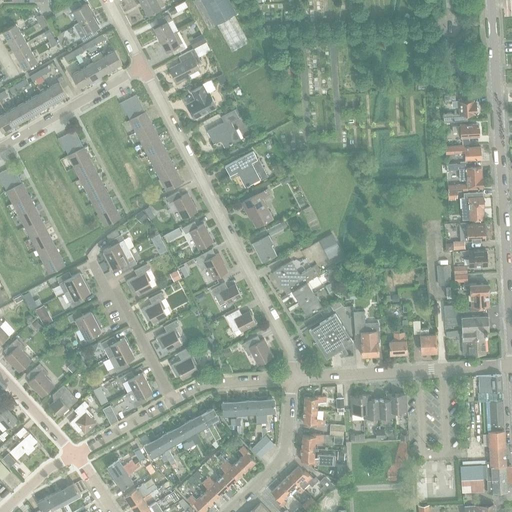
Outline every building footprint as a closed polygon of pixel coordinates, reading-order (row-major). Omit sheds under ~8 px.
[(138,0),(146,16),(160,9),(155,0),(138,0)] [(225,0),(194,0),(193,1),(208,28),(217,24),(234,15),(225,0)] [(184,1),(174,7),(174,6),(168,9),(171,15),(187,7),(184,1)] [(79,21),(92,14),(90,10),(91,10),(88,4),(87,4),(86,3),(78,7),(76,2),(64,8),(67,14),(73,10),(79,21)] [(73,25),(76,29),(83,41),(94,35),(91,29),(98,25),(97,23),(99,23),(95,17),(94,18),(92,14),(79,21),(73,25)] [(159,40),(173,33),(167,21),(170,20),(167,14),(156,20),(159,25),(153,28),(159,40)] [(38,23),(43,20),(40,15),(35,18),(38,23)] [(234,15),(217,24),(231,50),(248,41),(234,15)] [(7,41),(20,33),(15,23),(1,31),(7,41)] [(12,50),(25,42),(20,33),(7,41),(12,50)] [(173,33),(159,40),(165,51),(171,48),(173,53),(184,48),(181,42),(178,44),(173,33)] [(95,43),(104,38),(102,34),(93,39),(95,43)] [(202,34),(189,40),(193,48),(206,42),(206,41),(202,34)] [(87,48),(95,43),(93,39),(84,44),(87,48)] [(17,59),(30,52),(25,42),(12,50),(17,59)] [(199,70),(196,64),(201,61),(198,57),(210,51),(206,42),(193,48),(177,56),(180,62),(168,68),(176,82),(199,70)] [(74,55),(83,50),(81,46),(72,51),(74,55)] [(103,56),(110,69),(121,62),(114,49),(103,56)] [(77,60),(74,55),(72,51),(63,56),(68,65),(77,60)] [(30,52),(17,59),(23,69),(36,61),(30,52)] [(100,75),(110,69),(103,56),(92,62),(100,75)] [(89,81),(100,75),(92,62),(82,68),(89,81)] [(40,75),(49,70),(47,66),(38,71),(40,75)] [(78,87),(89,81),(82,68),(71,74),(77,85),(78,87)] [(288,68),(282,71),(287,80),(292,77),(288,68)] [(31,80),(40,75),(38,71),(29,76),(31,80)] [(70,72),(65,75),(68,81),(72,88),(77,85),(71,74),(70,72)] [(222,73),(216,76),(220,85),(226,81),(222,73)] [(62,76),(57,79),(58,82),(62,88),(67,85),(62,76)] [(19,87),(28,82),(25,78),(16,83),(19,87)] [(47,88),(55,101),(66,94),(62,88),(58,82),(47,88)] [(10,93),(19,87),(16,83),(8,88),(10,93)] [(186,104),(193,118),(216,106),(209,92),(207,93),(202,85),(190,91),(195,99),(186,104)] [(44,107),(55,101),(47,88),(37,94),(44,107)] [(33,113),(44,107),(37,94),(26,100),(33,113)] [(144,111),(143,109),(135,94),(130,97),(139,114),(144,111)] [(133,117),(139,114),(130,97),(124,100),(133,117)] [(23,119),(33,113),(26,100),(16,106),(23,119)] [(129,119),(133,117),(124,100),(119,102),(125,115),(126,115),(126,114),(129,119)] [(443,121),(467,120),(466,114),(478,113),(477,101),(473,101),(473,100),(458,100),(458,101),(452,101),(452,106),(458,106),(459,114),(451,114),(451,113),(442,113),(443,121)] [(12,125),(23,119),(16,106),(5,112),(12,125)] [(220,140),(224,147),(237,140),(232,130),(234,129),(230,121),(238,117),(234,109),(220,116),(223,121),(206,130),(213,144),(220,140)] [(135,131),(151,123),(145,111),(144,111),(139,114),(133,117),(129,119),(135,131)] [(0,128),(1,131),(12,125),(5,112),(0,115),(0,128)] [(141,143),(157,135),(151,123),(135,131),(141,143)] [(468,137),(479,136),(479,127),(476,128),(476,123),(460,124),(460,126),(452,126),(452,132),(460,131),(460,137),(461,137),(462,144),(468,144),(468,137)] [(83,147),(81,144),(73,130),(68,132),(77,150),(83,147)] [(72,153),(77,150),(68,132),(63,135),(72,153)] [(68,155),(72,153),(63,135),(57,138),(64,150),(65,149),(68,155)] [(163,146),(159,138),(157,135),(141,143),(147,155),(163,146)] [(464,159),(480,158),(479,146),(464,147),(464,145),(445,146),(445,154),(464,153),(464,159)] [(169,158),(166,152),(163,146),(147,155),(153,167),(169,158)] [(74,167),(89,159),(83,147),(77,150),(72,153),(68,155),(67,155),(74,167)] [(236,170),(244,186),(258,179),(259,180),(267,176),(257,158),(256,158),(252,151),(224,165),(229,174),(236,170)] [(176,170),(174,167),(169,158),(153,167),(160,178),(176,170)] [(80,179),(95,170),(89,159),(74,167),(80,179)] [(21,182),(12,165),(7,168),(16,185),(21,182)] [(481,177),(480,167),(466,167),(466,168),(458,168),(459,179),(467,179),(467,184),(456,184),(456,190),(467,190),(467,187),(482,187),(481,177)] [(10,188),(16,185),(7,168),(1,171),(10,188)] [(86,190),(102,182),(95,170),(80,179),(86,190)] [(166,190),(182,182),(176,170),(160,178),(166,190)] [(6,190),(10,188),(1,171),(0,171),(0,181),(2,185),(3,185),(6,190)] [(12,203),(28,194),(21,182),(16,185),(10,188),(6,190),(5,191),(12,203)] [(108,194),(105,188),(102,182),(86,190),(92,202),(108,194)] [(256,226),(272,217),(261,197),(268,193),(266,189),(241,202),(248,215),(250,214),(256,226)] [(173,201),(182,219),(197,211),(187,193),(181,196),(178,191),(166,197),(169,203),(173,201)] [(448,200),(455,200),(455,198),(457,198),(457,191),(448,191),(448,200)] [(465,219),(483,218),(482,207),(483,207),(482,196),(482,191),(463,192),(463,198),(468,197),(469,208),(464,208),(465,219)] [(34,206),(30,198),(28,194),(12,203),(18,214),(34,206)] [(114,206),(112,203),(108,194),(92,202),(98,214),(114,206)] [(40,218),(38,215),(34,206),(18,214),(24,226),(40,218)] [(104,226),(120,217),(114,206),(98,214),(104,226)] [(141,214),(137,219),(142,223),(146,218),(141,214)] [(30,238),(46,229),(40,218),(24,226),(30,238)] [(270,235),(287,226),(284,220),(267,229),(270,235)] [(189,231),(198,249),(213,241),(203,223),(197,227),(194,221),(182,228),(185,233),(189,231)] [(466,240),(485,239),(484,230),(486,230),(485,224),(484,225),(484,223),(466,224),(466,221),(458,222),(458,225),(465,225),(466,232),(460,232),(461,240),(466,239),(466,240)] [(52,241),(47,231),(46,229),(30,238),(36,249),(52,241)] [(171,231),(164,235),(167,241),(174,237),(171,231)] [(325,250),(337,244),(331,233),(320,239),(325,250)] [(128,249),(123,239),(121,234),(108,240),(111,246),(103,250),(103,251),(103,253),(106,260),(128,249)] [(156,244),(162,241),(159,234),(153,238),(156,244)] [(263,260),(275,254),(269,242),(271,241),(268,235),(252,244),(255,250),(257,249),(263,260)] [(453,250),(465,249),(464,240),(452,241),(453,242),(453,250)] [(58,253),(56,248),(52,241),(36,249),(36,250),(33,252),(35,256),(39,254),(42,261),(58,253)] [(293,246),(296,253),(305,248),(301,242),(293,246)] [(206,267),(213,279),(227,271),(221,259),(222,259),(219,253),(215,255),(212,248),(194,257),(201,270),(206,267)] [(136,264),(133,258),(128,249),(106,260),(110,267),(112,268),(113,269),(121,265),(124,270),(136,264)] [(468,266),(486,265),(486,251),(482,251),(482,250),(474,251),(469,251),(469,249),(459,250),(459,255),(468,254),(468,266)] [(49,273),(65,265),(58,253),(42,261),(49,273)] [(316,263),(310,267),(299,274),(290,260),(272,271),(286,293),(291,290),(305,281),(321,271),(316,263)] [(150,268),(149,268),(146,263),(134,269),(136,275),(126,280),(132,292),(136,290),(138,294),(152,287),(151,287),(158,283),(150,268)] [(184,265),(179,268),(182,274),(187,271),(184,265)] [(450,283),(449,265),(436,265),(438,284),(450,283)] [(173,281),(181,277),(177,270),(170,274),(173,281)] [(64,292),(86,281),(82,274),(80,273),(79,272),(71,276),(68,271),(56,277),(59,283),(64,292)] [(467,281),(466,273),(453,274),(454,281),(467,281)] [(334,276),(327,274),(325,281),(332,283),(334,276)] [(64,292),(69,302),(71,307),(84,301),(81,295),(89,291),(89,290),(89,288),(86,281),(64,292)] [(313,293),(305,281),(291,290),(298,302),(313,293)] [(224,282),(211,289),(219,305),(225,302),(227,304),(241,297),(236,285),(228,289),(224,282)] [(328,293),(334,290),(330,283),(324,285),(328,293)] [(470,306),(485,306),(488,305),(487,293),(488,293),(488,283),(462,284),(463,289),(469,289),(470,306)] [(418,284),(418,293),(427,292),(426,284),(418,284)] [(164,297),(161,291),(148,298),(151,303),(141,308),(147,320),(150,318),(153,322),(166,315),(163,309),(165,308),(160,298),(164,297)] [(313,293),(298,302),(305,313),(320,304),(313,293)] [(336,302),(344,298),(341,294),(334,298),(336,302)] [(32,298),(25,302),(29,309),(36,305),(32,298)] [(15,301),(1,308),(3,312),(17,305),(15,301)] [(470,306),(465,306),(465,303),(443,304),(444,325),(461,324),(461,330),(483,329),(483,332),(486,332),(486,329),(488,329),(487,314),(485,315),(485,306),(470,306)] [(330,304),(323,308),(326,313),(332,310),(330,305),(330,304)] [(80,328),(97,319),(93,312),(91,312),(90,310),(82,315),(79,309),(67,316),(70,321),(75,319),(80,328)] [(238,309),(225,315),(233,331),(239,328),(241,331),(255,323),(250,312),(242,316),(238,309)] [(47,310),(38,315),(43,325),(52,320),(47,310)] [(378,354),(377,341),(376,334),(378,334),(377,322),(364,323),(363,311),(353,312),(354,332),(360,332),(361,342),(362,355),(378,354)] [(326,358),(352,341),(334,313),(331,315),(324,319),(308,329),(326,358)] [(75,331),(80,340),(82,346),(95,339),(92,334),(100,330),(100,328),(100,326),(97,319),(80,328),(75,331)] [(178,325),(175,319),(163,326),(166,331),(155,337),(161,348),(165,346),(167,351),(181,344),(178,337),(180,336),(175,327),(178,325)] [(0,324),(2,323),(0,320),(0,342),(8,335),(0,326),(0,324)] [(41,325),(36,320),(31,324),(36,329),(41,325)] [(421,352),(436,351),(435,334),(428,335),(428,329),(420,329),(419,320),(412,320),(413,333),(420,333),(421,352)] [(55,321),(48,325),(51,331),(59,328),(55,321)] [(486,333),(486,332),(483,332),(483,329),(461,330),(463,354),(485,353),(484,334),(486,333)] [(390,354),(406,353),(405,340),(404,340),(403,332),(393,332),(393,340),(389,341),(390,354)] [(257,335),(241,343),(248,355),(251,353),(257,365),(272,357),(266,345),(267,345),(263,339),(260,340),(257,335)] [(108,357),(129,347),(124,337),(116,341),(113,336),(101,342),(108,357)] [(25,348),(16,338),(3,350),(7,354),(4,357),(9,362),(10,362),(19,371),(31,360),(22,351),(25,348)] [(97,342),(92,345),(94,350),(100,347),(97,342)] [(193,353),(189,346),(177,352),(181,359),(170,365),(176,376),(180,375),(182,379),(198,371),(194,364),(196,363),(191,354),(193,353)] [(108,357),(113,367),(116,372),(129,366),(126,360),(134,356),(129,347),(108,357)] [(225,357),(232,354),(229,347),(222,351),(225,357)] [(48,373),(39,363),(26,375),(30,379),(27,382),(32,387),(33,387),(42,396),(54,386),(54,385),(45,375),(48,373)] [(72,372),(77,368),(71,363),(67,367),(72,372)] [(132,389),(147,382),(142,372),(134,376),(131,371),(119,377),(122,383),(127,380),(132,389)] [(502,399),(501,391),(501,374),(496,374),(496,373),(495,374),(479,375),(480,400),(485,400),(502,399)] [(97,376),(88,381),(92,388),(101,383),(97,376)] [(77,400),(63,384),(59,380),(54,385),(54,386),(57,390),(52,394),(56,399),(49,405),(59,416),(77,400)] [(129,401),(131,402),(134,407),(147,401),(144,395),(152,391),(147,382),(132,389),(125,393),(129,401)] [(99,386),(92,390),(96,397),(103,394),(99,386)] [(395,410),(391,411),(390,393),(386,394),(386,398),(378,399),(379,417),(395,416),(395,411),(395,410)] [(395,410),(395,411),(407,411),(406,393),(390,393),(391,411),(395,410)] [(104,394),(97,398),(100,404),(107,400),(104,394)] [(379,417),(378,399),(370,399),(370,394),(366,395),(367,412),(363,412),(363,413),(363,417),(379,417)] [(303,409),(317,410),(317,402),(325,403),(326,396),(315,395),(314,397),(304,397),(303,409)] [(363,412),(367,412),(366,395),(350,395),(351,413),(363,413),(363,412)] [(261,423),(260,412),(259,397),(254,398),(254,400),(247,401),(248,413),(255,412),(257,438),(262,437),(262,436),(262,431),(261,428),(261,423)] [(267,423),(266,412),(273,411),(273,399),(265,399),(265,397),(259,397),(260,412),(261,423),(267,423)] [(222,414),(235,413),(234,399),(229,399),(229,402),(221,402),(222,414)] [(248,413),(247,401),(239,401),(239,399),(234,399),(235,413),(248,413)] [(501,399),(485,400),(485,423),(486,423),(487,430),(488,430),(500,430),(500,423),(503,423),(502,399),(501,399)] [(88,405),(84,400),(74,410),(78,414),(69,422),(78,432),(81,429),(84,432),(96,422),(91,417),(92,415),(85,407),(88,405)] [(110,405),(102,409),(110,424),(118,420),(110,405)] [(0,421),(6,429),(17,419),(5,407),(0,411),(0,421)] [(220,437),(212,422),(218,419),(212,408),(205,411),(204,409),(200,412),(207,425),(212,435),(215,439),(215,440),(220,437)] [(316,419),(317,410),(303,409),(302,422),(313,423),(313,425),(324,426),(324,420),(316,419)] [(212,435),(207,425),(200,412),(195,415),(196,417),(189,421),(195,432),(202,428),(208,437),(212,435)] [(184,438),(195,432),(189,421),(183,424),(182,422),(176,425),(184,438)] [(344,425),(330,424),(329,435),(341,436),(340,438),(343,438),(343,436),(343,431),(345,430),(344,425)] [(173,444),(184,438),(176,425),(173,427),(174,429),(167,433),(173,444)] [(27,431),(24,428),(17,434),(20,437),(22,435),(24,438),(10,451),(16,458),(25,450),(28,453),(34,448),(32,445),(36,441),(27,431)] [(384,437),(384,429),(375,430),(375,437),(384,437)] [(490,461),(505,460),(503,429),(500,430),(488,430),(490,461)] [(167,447),(173,444),(167,433),(161,436),(160,434),(155,437),(162,450),(164,453),(164,454),(168,460),(170,465),(175,462),(167,447)] [(350,434),(351,442),(364,441),(363,433),(350,434)] [(301,448),(314,449),(314,442),(323,443),(323,434),(312,434),(312,436),(302,435),(301,448)] [(260,456),(273,444),(265,436),(252,448),(260,456)] [(164,453),(162,450),(155,437),(150,439),(151,441),(143,446),(147,453),(148,452),(151,457),(158,453),(160,456),(164,453)] [(237,461),(246,470),(255,461),(248,454),(249,452),(243,446),(238,450),(243,455),(237,461)] [(138,447),(132,450),(138,460),(144,457),(138,447)] [(314,457),(314,449),(301,448),(301,460),(311,461),(311,463),(322,464),(322,458),(314,457)] [(232,466),(226,460),(220,454),(217,456),(223,463),(238,478),(246,470),(237,461),(232,466)] [(11,459),(6,463),(10,469),(15,465),(11,459)] [(112,479),(134,464),(131,460),(122,466),(117,460),(107,467),(112,473),(110,474),(112,479)] [(505,460),(490,461),(486,462),(488,491),(507,490),(506,482),(505,464),(505,460)] [(9,472),(1,463),(0,461),(0,478),(1,480),(9,472)] [(128,475),(141,466),(138,462),(134,464),(112,479),(115,483),(117,482),(122,488),(132,481),(128,475)] [(150,463),(145,466),(150,474),(155,471),(150,463)] [(228,487),(238,478),(223,463),(219,466),(225,472),(219,477),(228,487)] [(483,491),(483,477),(486,477),(485,464),(460,466),(461,492),(483,491)] [(315,476),(313,478),(306,472),(305,473),(298,466),(289,475),(298,484),(302,489),(309,483),(311,486),(318,480),(315,476)] [(302,489),(298,484),(289,475),(280,483),(289,492),(294,487),(300,493),(303,490),(302,489)] [(228,487),(219,477),(214,482),(209,476),(204,480),(219,495),(228,487)] [(324,494),(333,485),(324,477),(319,482),(323,486),(320,489),(324,494)] [(210,504),(219,495),(204,480),(202,483),(207,489),(201,495),(210,504)] [(73,482),(55,492),(59,500),(62,505),(73,499),(73,498),(79,494),(73,482)] [(130,505),(157,488),(154,483),(146,488),(143,483),(135,488),(124,496),(130,505)] [(283,498),(289,492),(280,483),(271,492),(278,499),(276,501),(281,506),(286,502),(283,498)] [(144,501),(158,492),(157,491),(160,489),(158,487),(157,488),(130,505),(134,511),(140,511),(148,507),(144,501)] [(174,501),(178,498),(173,490),(168,493),(174,501)] [(55,492),(37,502),(41,511),(44,511),(50,509),(51,511),(62,505),(59,500),(55,492)] [(158,494),(152,499),(159,508),(165,503),(158,494)] [(210,504),(201,495),(196,500),(191,495),(187,499),(193,506),(195,504),(202,511),(210,504)] [(314,511),(325,499),(321,495),(307,511),(314,511)] [(310,497),(302,505),(306,510),(315,502),(310,497)] [(269,511),(260,502),(249,511),(269,511)] [(180,511),(186,508),(183,503),(176,507),(180,511)]
